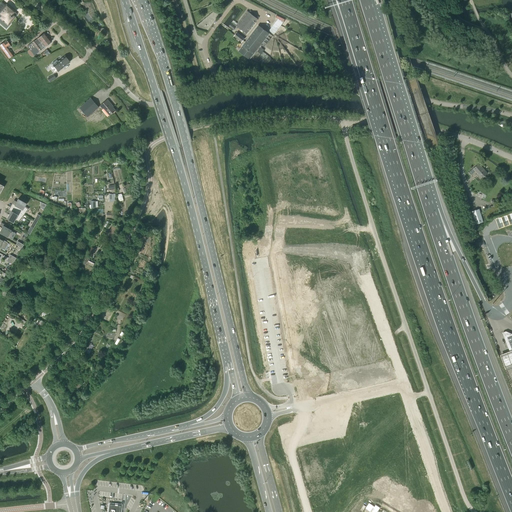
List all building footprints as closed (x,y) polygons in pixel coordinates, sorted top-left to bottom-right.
[(0,14),(3,15),(7,18),(10,14),(17,14),(6,5),(0,11),(0,14)] [(243,33),(245,35),(246,34),(247,34),(258,19),(247,11),(235,25),(244,32),(243,33)] [(272,33),(274,34),(283,22),(281,20),(272,33)] [(238,51),(250,60),(269,34),(258,25),(238,51)] [(244,38),(237,32),(234,36),(241,42),(244,38)] [(35,47),(48,37),(44,33),(37,38),(35,40),(32,43),(30,44),(33,49),(35,47)] [(33,49),(31,51),(29,52),(31,55),(33,54),(34,55),(39,51),(42,49),(40,47),(42,45),(44,47),(51,42),(48,37),(35,47),(33,49)] [(6,40),(0,44),(0,46),(8,58),(13,55),(8,48),(11,47),(6,40)] [(261,55),(265,49),(261,46),(257,52),(261,55)] [(69,62),(65,56),(58,62),(56,60),(52,63),(53,65),(58,71),(69,62)] [(78,115),(83,121),(99,107),(91,98),(80,108),(82,111),(78,115)] [(104,108),(110,115),(115,111),(109,103),(110,103),(107,100),(100,106),(103,109),(104,108)] [(479,164),(473,169),(477,173),(476,174),(478,176),(479,175),(482,178),(483,179),(484,179),(486,178),(486,176),(485,176),(487,173),(479,164)] [(13,207),(24,213),(28,208),(24,206),(26,203),(18,198),(16,201),(15,200),(14,202),(13,201),(12,203),(14,204),(13,207)] [(19,220),(24,213),(13,207),(11,210),(8,209),(7,211),(9,211),(8,213),(9,214),(7,218),(13,222),(15,218),(19,220)] [(479,209),(471,211),(476,224),(483,222),(479,209)] [(511,212),(494,219),(498,228),(511,223),(511,212)] [(0,230),(0,231),(10,237),(13,231),(10,230),(11,230),(5,227),(6,224),(1,222),(0,223),(0,226),(3,228),(2,229),(1,229),(0,230)] [(80,228),(86,233),(89,228),(82,224),(80,228)] [(0,247),(1,248),(4,250),(6,246),(8,243),(7,243),(8,242),(6,242),(2,239),(2,240),(0,238),(0,247)] [(344,253),(326,253),(329,259),(333,269),(348,263),(344,253)] [(83,264),(85,265),(87,263),(93,266),(94,263),(89,261),(90,259),(87,257),(83,264)] [(286,259),(279,260),(281,270),(288,268),(286,259)] [(348,263),(333,269),(336,280),(352,274),(348,263)] [(314,264),(308,265),(309,273),(317,272),(314,264)] [(288,268),(281,270),(282,278),(289,277),(288,268)] [(352,274),(336,280),(340,292),(356,286),(352,274)] [(356,286),(340,292),(344,303),(361,298),(356,286)] [(307,290),(300,291),(301,300),(309,298),(307,290)] [(300,291),(292,292),(294,301),(301,300),(300,291)] [(292,292),(285,294),(286,302),(294,301),(292,292)] [(325,295),(319,297),(320,305),(328,304),(325,295)] [(309,298),(301,300),(303,309),(310,307),(309,298)] [(301,300),(294,301),(296,310),(303,309),(301,300)] [(294,301),(286,302),(288,311),(296,310),(294,301)] [(363,304),(347,310),(351,322),(367,316),(363,304)] [(367,316),(351,322),(355,333),(371,328),(367,316)] [(333,319),(328,320),(329,329),(336,328),(333,319)] [(313,323),(306,324),(307,333),(315,332),(313,323)] [(306,324),(298,326),(300,334),(307,333),(306,324)] [(298,326),(291,327),(293,336),(300,334),(298,326)] [(336,328),(329,329),(331,338),(339,336),(336,328)] [(371,328),(355,333),(359,345),(375,339),(371,328)] [(511,334),(506,331),(503,332),(509,351),(510,350),(511,349),(511,334)] [(315,332),(307,333),(309,342),(316,340),(315,332)] [(307,333),(300,334),(301,343),(309,342),(307,333)] [(300,334),(293,336),(294,344),(301,343),(300,334)] [(375,339),(359,345),(363,356),(380,353),(375,339)] [(89,354),(93,344),(89,342),(85,352),(89,354)] [(511,350),(500,355),(506,369),(511,366),(511,350)] [(345,352),(336,354),(338,362),(348,360),(345,352)] [(327,355),(319,356),(321,366),(328,364),(327,355)] [(319,356),(312,358),(314,368),(321,366),(319,356)] [(312,358),(304,359),(306,369),(314,368),(312,358)] [(304,359),(297,360),(299,371),(306,369),(304,359)] [(339,467),(318,500),(324,504),(345,471),(339,467)] [(365,508),(370,511),(373,511),(379,504),(372,500),(370,503),(369,503),(365,508)]
